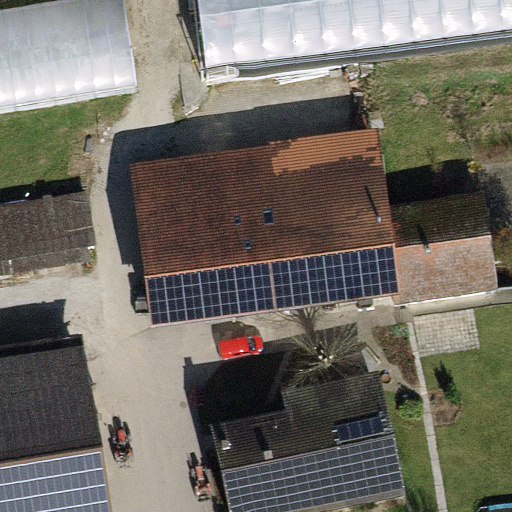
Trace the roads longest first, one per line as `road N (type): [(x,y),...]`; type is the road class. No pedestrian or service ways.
road 1 (track): [(0,316),(125,293),(162,511)]
road 2 (track): [(125,293),(110,166),(178,103),(162,0)]
